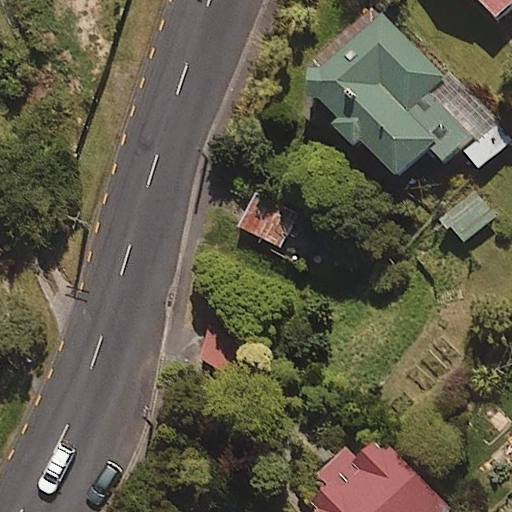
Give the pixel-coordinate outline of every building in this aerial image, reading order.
[(511,0),(475,0),(504,29),(511,21),(511,0)] [(511,132),(378,18),(302,106),(368,162),(374,155),(413,188),(437,160),(451,171),(465,155),(487,174),(511,144),(511,132)] [(500,217),(477,195),(447,227),(471,249),(500,217)] [(301,222),(257,200),(242,231),(286,253),(301,222)] [(260,361),(220,329),(200,355),(240,387),(260,361)] [(366,470),(353,458),(327,485),(336,494),(318,511),(452,511),(387,449),(366,470)]
